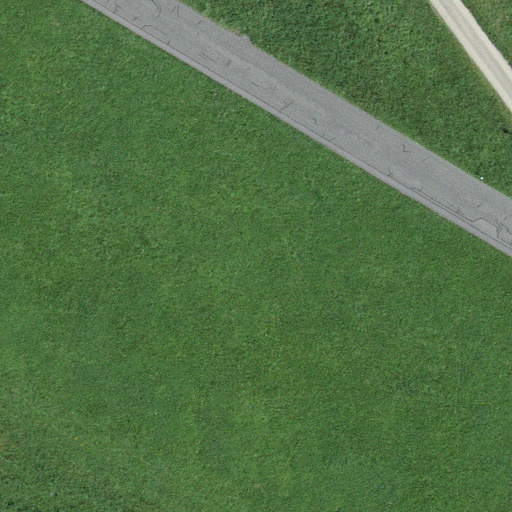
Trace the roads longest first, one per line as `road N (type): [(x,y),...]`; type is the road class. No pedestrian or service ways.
road 1 (unclassified): [(164,0),(511,204)]
road 2 (track): [(441,0),(511,105)]
